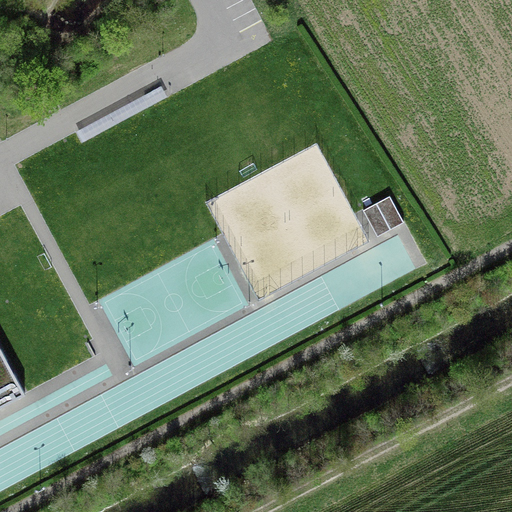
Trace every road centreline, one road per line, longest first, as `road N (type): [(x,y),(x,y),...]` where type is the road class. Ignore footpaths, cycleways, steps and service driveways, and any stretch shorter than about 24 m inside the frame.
road 1 (track): [(511,246),(12,511)]
road 2 (track): [(260,511),(511,377)]
